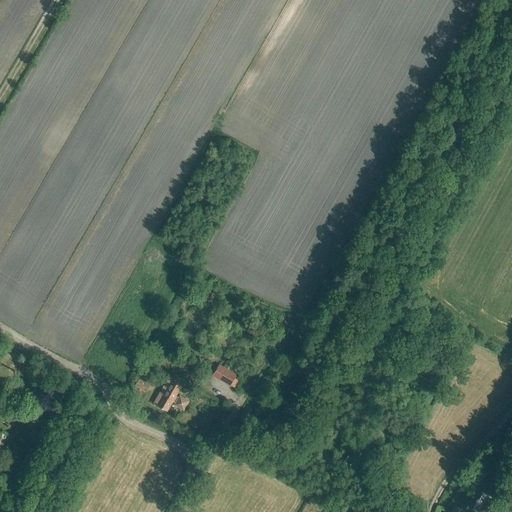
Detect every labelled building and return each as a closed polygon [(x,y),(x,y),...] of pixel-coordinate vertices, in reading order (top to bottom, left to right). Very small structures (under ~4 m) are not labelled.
[(215,294),(209,292),(205,299),(211,302),(215,294)] [(235,370),(225,364),(223,368),(219,366),(212,377),(230,387),(230,386),(234,388),(239,381),(235,379),(237,375),(233,373),(235,370)] [(185,381),(175,375),(173,378),(171,376),(155,402),(158,404),(157,406),(167,411),(172,402),(175,403),(174,406),(184,412),(190,401),(179,396),(178,398),(175,396),(185,381)] [(134,386),(145,392),(150,385),(139,379),(134,386)] [(11,407),(4,404),(1,410),(7,414),(11,407)]
